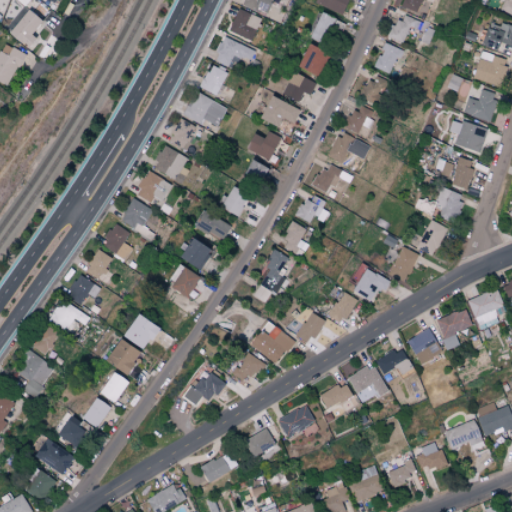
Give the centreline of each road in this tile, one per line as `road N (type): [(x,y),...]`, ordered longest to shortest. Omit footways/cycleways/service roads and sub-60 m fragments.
road 1 (residential): [(72,511),(298,180),(386,0)]
road 2 (residential): [(82,511),(511,257)]
road 3 (secondary): [(0,340),(147,122),(211,0)]
road 4 (secondary): [(185,0),(114,132)]
road 5 (residential): [(470,275),(511,150)]
